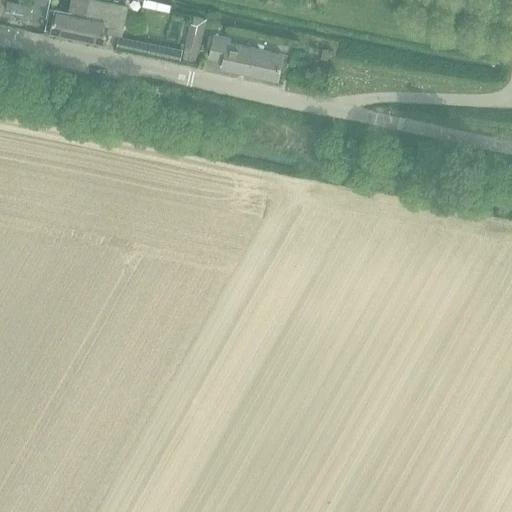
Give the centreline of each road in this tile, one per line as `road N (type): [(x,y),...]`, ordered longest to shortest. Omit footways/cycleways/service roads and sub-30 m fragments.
road 1 (unclassified): [(511,148),(190,79)]
road 2 (residential): [(190,79),(0,38)]
